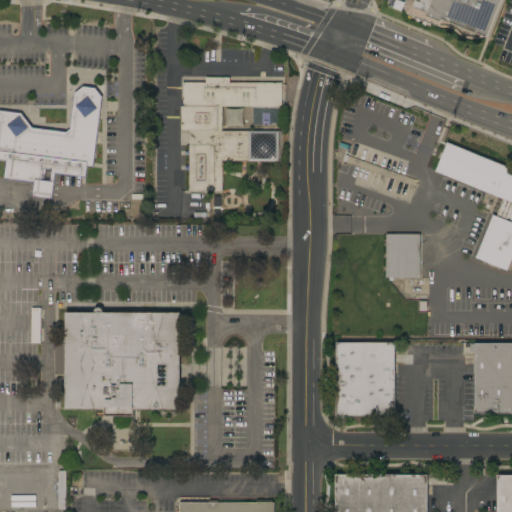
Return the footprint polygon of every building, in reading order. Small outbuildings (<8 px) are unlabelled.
[(500,0),(486,37),(441,19),(438,26),(406,13),(404,11),(403,9),(403,7),(404,4),(405,0),(500,0)] [(282,83),(282,107),(222,107),(222,131),(251,131),(251,161),(222,161),(222,191),(188,191),(188,170),(185,170),(185,166),(188,166),(188,155),(185,155),(185,151),(189,151),(189,131),(180,131),(180,106),(181,106),(181,101),(182,101),(182,82),(205,82),(205,78),(229,78),(229,83),(282,83)] [(93,167),(87,166),(85,178),(55,174),(52,199),(32,197),(34,183),(4,179),(6,161),(0,160),(0,110),(21,113),(32,128),(66,132),(69,129),(74,94),(83,86),(95,88),(102,96),(93,167)] [(511,168),(511,259),(507,271),(475,257),(493,215),(497,216),(504,199),(435,171),(447,142),(511,168)] [(344,162),(347,155),(418,180),(416,187),(344,162)] [(221,215),(211,215),(211,195),(221,196),(221,215)] [(419,234),(419,278),(386,277),(386,234),(419,234)] [(40,343),(31,343),(31,308),(40,308),(40,343)] [(180,410),(134,410),(134,417),(105,416),(105,410),(66,410),(66,376),(55,376),(55,342),(65,342),(65,313),(95,313),(95,310),(97,308),(99,308),(101,309),(102,310),(102,313),(180,313),(180,410)] [(395,417),(336,417),(336,343),(395,343),(395,417)] [(511,413),(475,413),(475,352),(470,352),(470,345),(475,345),(475,343),(511,343),(511,413)] [(65,508),(63,508),(63,509),(61,509),(61,508),(58,508),(58,471),(66,471),(65,508)] [(428,475),(427,511),(335,511),(335,475),(428,475)] [(497,511),(497,475),(511,475),(511,511),(497,511)] [(452,478),(452,486),(430,485),(430,477),(452,478)] [(274,503),(274,511),(177,511),(179,511),(179,502),(274,503)]
